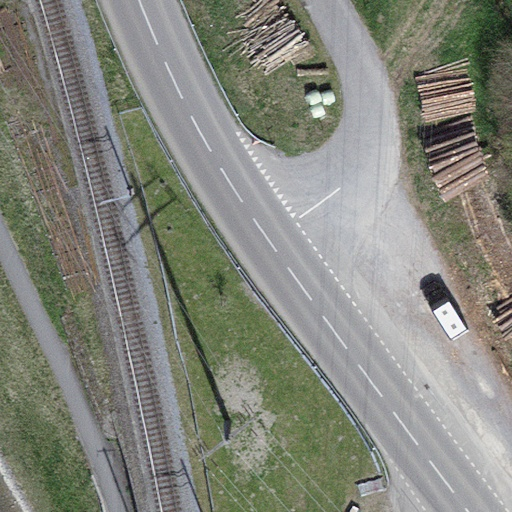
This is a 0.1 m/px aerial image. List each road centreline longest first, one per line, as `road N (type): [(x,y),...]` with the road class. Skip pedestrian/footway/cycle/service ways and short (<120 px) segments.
road 1 (secondary): [(472,511),(286,265)]
road 2 (secondary): [(286,265),(214,158),(137,0)]
road 3 (residential): [(326,0),(353,59),(364,127),(346,182),(286,265)]
